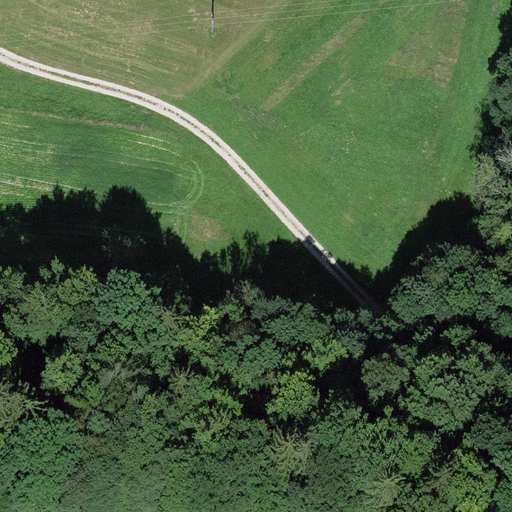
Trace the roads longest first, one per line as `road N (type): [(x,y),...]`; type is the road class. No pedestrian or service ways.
road 1 (track): [(415,357),(172,111),(0,59)]
road 2 (track): [(0,301),(116,297),(462,365),(511,364)]
